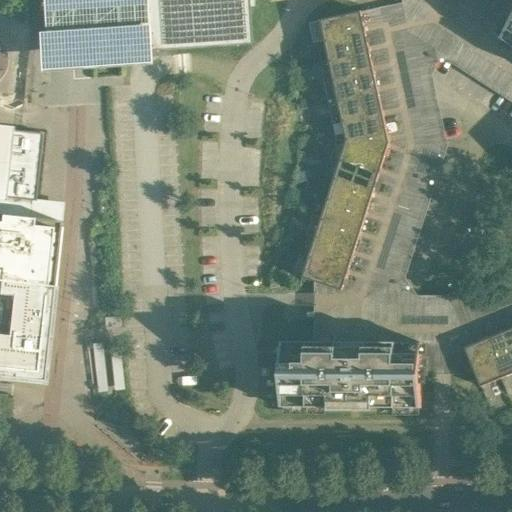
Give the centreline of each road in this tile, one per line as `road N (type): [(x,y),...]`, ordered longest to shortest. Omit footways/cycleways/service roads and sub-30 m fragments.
road 1 (residential): [(511,298),(445,326),(376,319),(425,148),(402,34)]
road 2 (residential): [(213,436),(171,407),(160,387),(142,82)]
road 3 (residential): [(213,436),(240,414),(246,366),(230,260),(238,81)]
road 4 (residential): [(511,495),(212,505)]
road 5 (residential): [(212,505),(32,492)]
road 6 (residential): [(402,34),(447,28),(511,73)]
